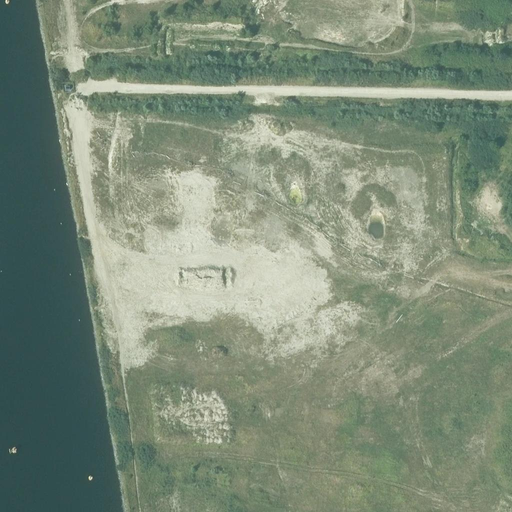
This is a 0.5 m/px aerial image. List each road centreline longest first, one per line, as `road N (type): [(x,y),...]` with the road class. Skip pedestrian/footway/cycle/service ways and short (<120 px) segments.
road 1 (track): [(84,86),(79,128),(120,331),(142,511)]
road 2 (track): [(84,86),(511,96)]
